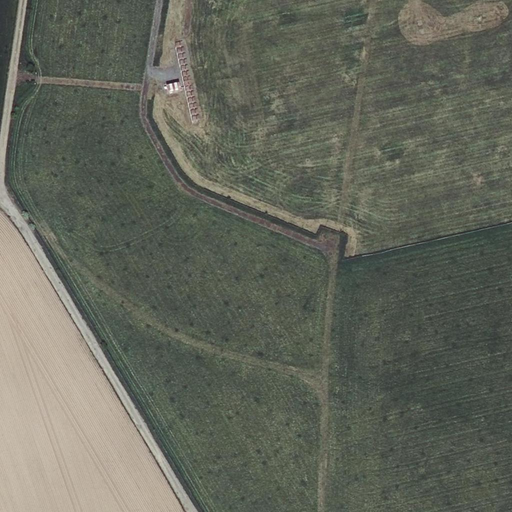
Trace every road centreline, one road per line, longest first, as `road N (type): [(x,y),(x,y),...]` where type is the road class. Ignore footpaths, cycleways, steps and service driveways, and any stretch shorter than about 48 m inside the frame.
road 1 (track): [(0,195),(194,511)]
road 2 (track): [(0,174),(23,0)]
